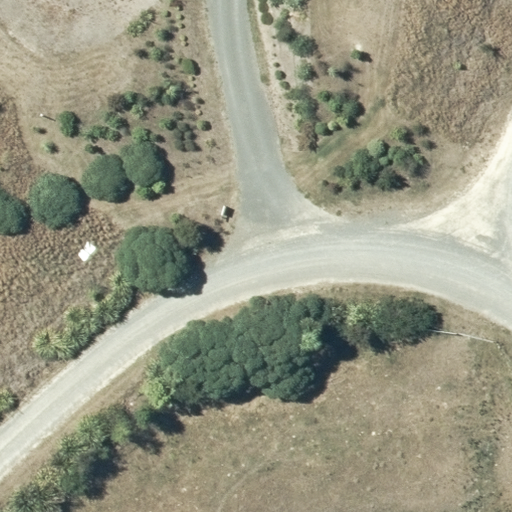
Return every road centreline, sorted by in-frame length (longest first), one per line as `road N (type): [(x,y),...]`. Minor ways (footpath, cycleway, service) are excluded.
road 1 (residential): [(404,248),(211,254),(0,436)]
road 2 (residential): [(404,248),(511,112)]
road 3 (residential): [(511,363),(404,248)]
